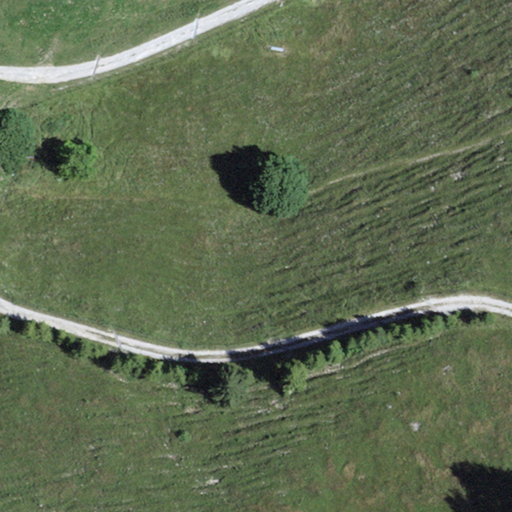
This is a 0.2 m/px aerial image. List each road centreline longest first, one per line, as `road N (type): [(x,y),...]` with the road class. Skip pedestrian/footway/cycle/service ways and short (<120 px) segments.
road 1 (track): [(511,306),(431,303),(258,346),(193,352),(0,302)]
road 2 (track): [(0,68),(66,69),(117,57),(253,0)]
